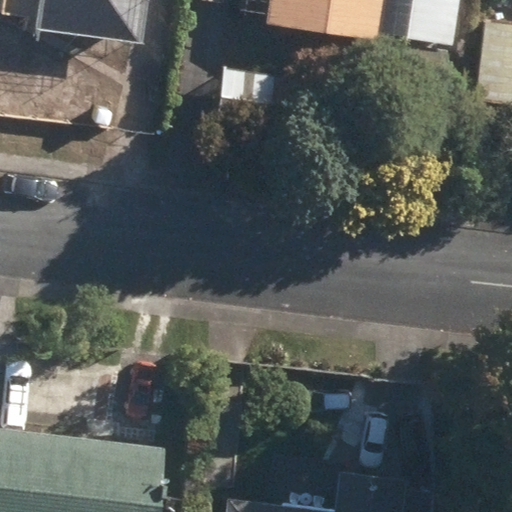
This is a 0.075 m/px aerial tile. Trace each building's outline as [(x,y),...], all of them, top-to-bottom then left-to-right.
[(43,0),(39,34),(142,46),(147,0),(43,0)] [(381,39),(451,49),(457,0),(273,0),(269,29),(381,45),(381,39)] [(477,105),(511,109),(511,27),(486,24),(477,105)] [(295,130),(298,111),(301,85),(227,76),(224,101),(222,120),(295,130)] [(0,511),(158,511),(166,448),(0,427),(0,511)] [(227,511),(431,511),(434,486),(407,483),(407,476),(341,469),(336,508),(230,496),(227,511)]
